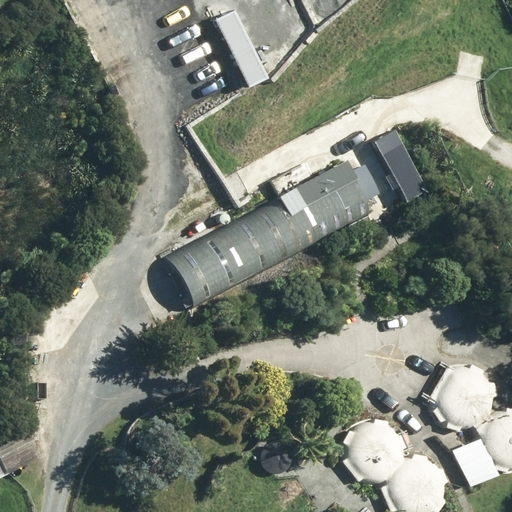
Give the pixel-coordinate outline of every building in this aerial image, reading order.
[(204,20),(234,83),(251,75),(221,12),(204,20)] [(388,131),(367,142),(398,200),(419,189),(388,131)] [(186,301),(363,212),(357,200),(370,193),(354,164),(344,170),(339,160),(269,198),(271,201),(163,259),(173,277),(186,301)] [(472,436),(444,449),(463,486),(490,474),(485,463),(486,464),(487,465),(488,468),(499,472),(500,469),(501,469),(503,469),(505,468),(507,468),(509,467),(511,467),(511,466),(511,408),(495,406),(495,411),(493,411),(491,412),(489,413),(487,413),(486,414),(484,416),(480,409),(481,407),(482,405),(483,403),(483,401),(484,399),(484,397),(490,394),(486,381),(481,381),(480,379),(479,377),(478,376),(476,374),(475,373),(476,368),(464,363),(462,366),(460,365),(456,365),(453,366),(450,367),(449,368),(445,369),(442,367),(424,396),(428,399),(427,402),(427,403),(428,405),(429,407),(425,409),(433,421),(437,419),(438,420),(440,421),(440,426),(452,430),(455,424),(456,424),(458,424),(460,424),(462,423),(464,422),(465,422),(472,435),(472,436)] [(423,511),(421,511),(420,510),(421,510),(431,511),(438,501),(434,495),(434,494),(435,492),(435,490),(435,488),(435,486),(435,484),(441,481),(436,467),(429,467),(428,466),(427,465),(425,464),(424,463),(422,461),(421,460),(420,460),(420,455),(407,452),(405,457),(404,457),(402,458),(400,458),(398,459),(396,460),(395,460),(396,458),(396,456),(397,454),(397,452),(397,450),(401,448),(394,430),(390,432),(389,431),(388,430),(386,428),(385,427),(383,426),(381,425),(381,419),(362,417),(361,422),(360,423),(358,423),(356,424),(354,425),(352,426),(351,427),(349,429),(347,430),(347,431),(343,428),(335,441),(339,444),(339,446),(339,448),(339,450),(339,452),(339,454),(339,456),(339,457),(336,460),(352,481),(356,478),(358,478),(360,479),(362,479),(364,480),(366,480),(368,480),(370,480),(372,480),(374,479),(376,479),(378,478),(380,477),(381,477),(380,478),(380,480),(380,481),(374,487),(384,511),(390,507),(391,508),(393,509),(394,510),(396,511),(397,511),(395,511),(394,511),(423,511)] [(0,472),(31,456),(18,431),(0,439),(0,472)]
